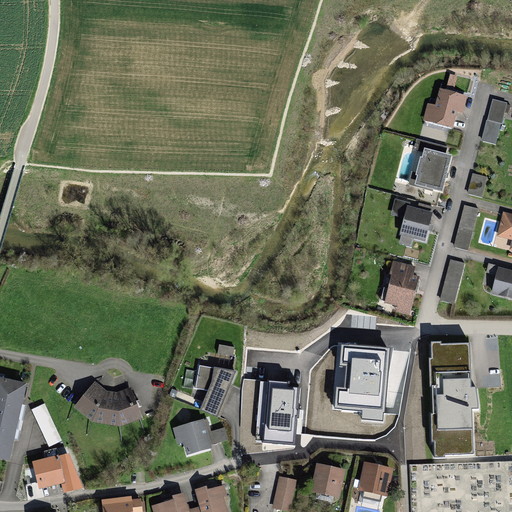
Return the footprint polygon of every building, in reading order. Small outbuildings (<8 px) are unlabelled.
[(421,123),(453,131),(461,99),(438,92),(434,107),(425,104),(421,123)] [(502,105),(489,102),(478,143),(491,146),(502,105)] [(443,191),(451,157),(423,151),(415,184),(443,191)] [(481,180),(468,177),(464,195),(476,198),(481,180)] [(442,211),(395,201),(393,211),(405,218),(402,234),(436,242),(442,211)] [(466,249),(476,211),(462,207),(452,245),(466,249)] [(511,216),(501,213),(495,239),(509,242),(506,255),(511,256),(511,216)] [(461,265),(446,262),(438,298),(453,302),(461,265)] [(414,320),(428,272),(399,264),(386,312),(414,320)] [(511,270),(498,267),(492,293),(511,298),(511,270)] [(465,343),(429,344),(433,457),(468,456),(465,343)] [(384,412),(389,348),(342,344),(340,365),(347,365),(346,387),(336,387),(334,407),(384,412)] [(221,414),(237,368),(232,366),(237,353),(222,348),(218,359),(201,354),(191,382),(207,388),(200,407),(221,414)] [(0,461),(8,463),(28,385),(0,377),(0,461)] [(93,384),(72,411),(81,416),(90,421),(102,424),(111,424),(124,423),(138,416),(127,390),(117,393),(109,393),(103,391),(93,384)] [(306,399),(248,395),(245,433),(304,437),(306,399)] [(48,398),(33,406),(52,445),(67,437),(48,398)] [(206,413),(176,426),(188,454),(229,436),(224,426),(214,430),(206,413)] [(68,453),(32,461),(39,489),(61,483),(64,492),(83,487),(68,453)] [(315,465),(310,493),(339,498),(344,471),(315,465)] [(364,465),(357,489),(383,497),(391,472),(364,465)] [(278,478),(273,508),(289,511),(294,481),(278,478)] [(169,503),(156,504),(156,511),(223,511),(222,488),(214,488),(214,491),(205,492),(204,490),(196,490),(198,510),(186,511),(186,507),(183,507),(182,496),(169,497),(169,503)] [(126,500),(101,501),(101,511),(137,511),(137,503),(126,503),(126,500)]
